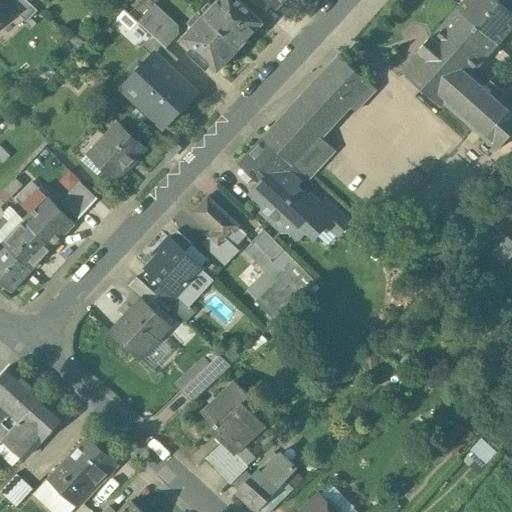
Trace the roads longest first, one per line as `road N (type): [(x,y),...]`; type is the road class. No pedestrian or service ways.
road 1 (residential): [(39,345),(357,0)]
road 2 (residential): [(218,511),(39,345)]
